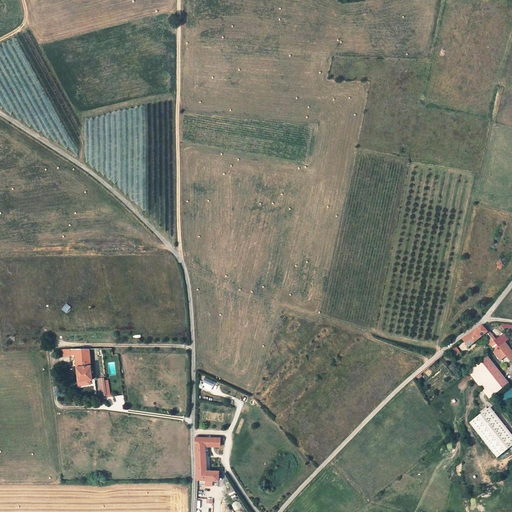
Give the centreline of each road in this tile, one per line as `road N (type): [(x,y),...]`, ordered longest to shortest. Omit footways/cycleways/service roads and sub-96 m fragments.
road 1 (unclassified): [(193,511),(188,289),(176,255),(89,172),(0,114)]
road 2 (unclassified): [(279,511),(511,284)]
road 3 (track): [(176,255),(182,0)]
